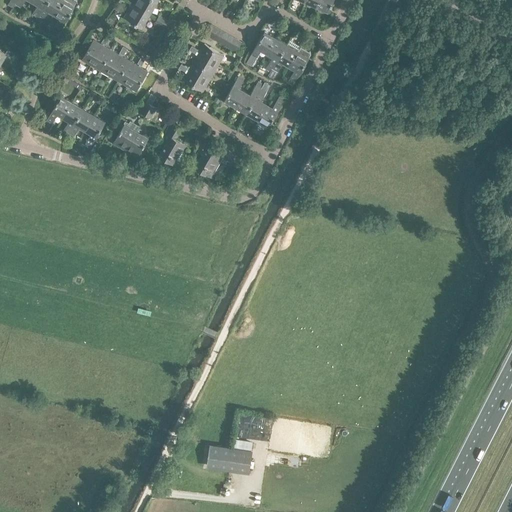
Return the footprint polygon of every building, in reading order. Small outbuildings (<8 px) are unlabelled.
[(36,17),(46,0),(31,0),(30,1),(36,5),(31,14),(36,17)] [(47,11),(52,14),(60,0),(46,0),(36,17),(42,20),(47,11)] [(58,30),(72,6),(62,0),(60,0),(52,14),(58,18),(53,27),(58,30)] [(155,0),(134,0),(132,4),(149,14),(157,1),(155,0)] [(319,0),(317,6),(329,12),(333,0),(319,0)] [(149,14),(132,4),(124,17),(141,28),(149,14)] [(164,18),(159,15),(155,21),(160,24),(164,18)] [(164,18),(160,24),(165,27),(169,20),(164,18)] [(205,35),(210,38),(216,27),(212,24),(205,35)] [(216,27),(210,38),(215,41),(221,30),(216,27)] [(227,33),(221,30),(215,41),(220,44),(227,33)] [(267,53),(276,38),(264,32),(250,56),(256,59),(261,50),(267,53)] [(231,36),(227,33),(220,44),(225,47),(231,36)] [(236,39),(231,36),(225,47),(230,50),(236,39)] [(267,53),(272,57),(265,69),(270,72),(272,69),(286,45),(276,38),(267,53)] [(242,42),(236,39),(230,50),(236,53),(242,42)] [(287,45),(286,45),(272,69),(278,72),(283,63),(289,66),(300,46),(290,40),(287,45)] [(102,46),(92,41),(81,59),(91,65),(102,46)] [(205,43),(199,53),(218,64),(223,55),(205,43)] [(111,51),(102,46),(91,65),(100,70),(111,51)] [(310,52),(300,46),(289,66),(295,70),(289,79),(295,82),(309,58),(311,54),(310,52)] [(108,75),(119,56),(111,51),(100,70),(108,75)] [(218,64),(199,53),(194,62),(213,73),(218,64)] [(128,62),(119,56),(108,75),(117,81),(128,62)] [(255,61),(250,58),(247,63),(252,66),(255,61)] [(126,86),(137,67),(128,62),(117,81),(126,86)] [(194,62),(188,71),(207,82),(213,73),(194,62)] [(147,72),(137,67),(126,86),(136,91),(147,72)] [(207,82),(188,71),(183,80),(202,91),(207,82)] [(235,106),(245,90),(239,87),(245,78),(239,75),(224,100),(235,106)] [(250,94),(245,90),(235,106),(247,113),(263,84),(258,81),(250,94)] [(263,84),(247,113),(258,119),(267,103),(261,100),(270,84),(265,81),(263,84)] [(267,103),(258,119),(269,126),(283,103),(287,94),(282,91),(273,106),(267,103)] [(57,115),(63,118),(71,103),(59,97),(46,121),(51,124),(57,115)] [(146,101),(140,112),(145,115),(152,104),(146,101)] [(68,134),(82,109),(71,103),(63,118),(68,121),(63,131),(68,134)] [(157,108),(152,104),(145,115),(151,118),(157,108)] [(93,116),(82,109),(68,134),(74,137),(79,127),(85,131),(93,116)] [(91,147),(104,122),(93,116),(85,131),(90,134),(85,143),(91,147)] [(113,144),(125,151),(136,131),(140,124),(132,119),(129,125),(125,122),(113,144)] [(181,129),(176,127),(171,124),(162,140),(167,142),(160,155),(158,157),(175,167),(183,152),(182,151),(185,145),(175,139),(181,129)] [(144,136),(136,131),(125,151),(137,158),(149,137),(145,134),(144,136)] [(198,151),(202,154),(194,168),(211,178),(215,172),(214,171),(222,156),(211,150),(216,141),(207,135),(198,151)] [(232,151),(237,155),(241,149),(235,146),(232,151)] [(206,467),(228,470),(231,447),(209,444),(206,467)] [(253,450),(251,449),(231,447),(228,470),(249,473),(253,450)]
